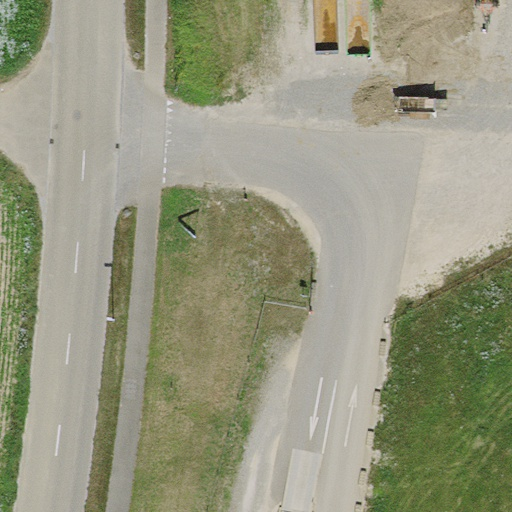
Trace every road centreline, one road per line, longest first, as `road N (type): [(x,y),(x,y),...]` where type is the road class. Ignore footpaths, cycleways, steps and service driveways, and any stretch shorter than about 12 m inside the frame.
road 1 (residential): [(84,0),(85,134),(45,511)]
road 2 (track): [(85,134),(154,136),(511,205)]
